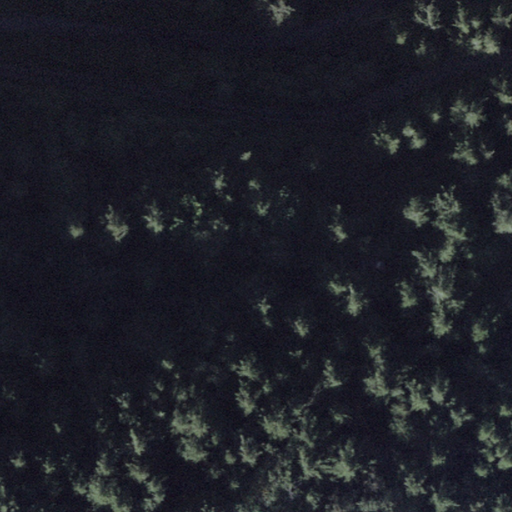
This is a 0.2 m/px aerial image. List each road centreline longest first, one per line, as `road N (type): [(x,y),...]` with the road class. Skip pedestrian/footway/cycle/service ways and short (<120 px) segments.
road 1 (track): [(0,69),(287,114),(355,114),(433,76),(511,64)]
road 2 (unclassified): [(387,0),(269,41),(0,29)]
